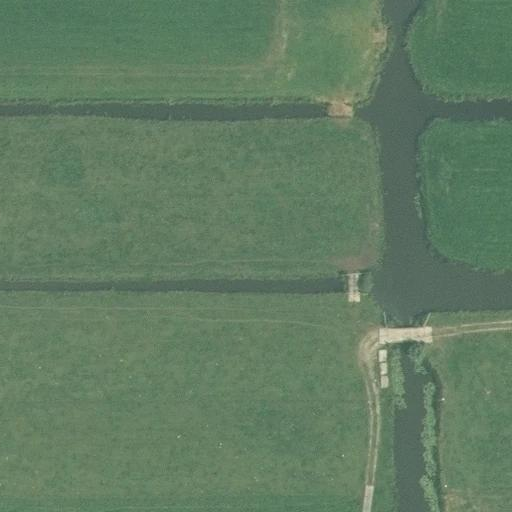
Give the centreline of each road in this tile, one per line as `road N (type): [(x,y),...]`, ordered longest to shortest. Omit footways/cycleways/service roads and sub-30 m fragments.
road 1 (track): [(367,339),(355,314),(338,92),(313,0)]
road 2 (track): [(364,511),(375,425),(367,339),(511,325)]
